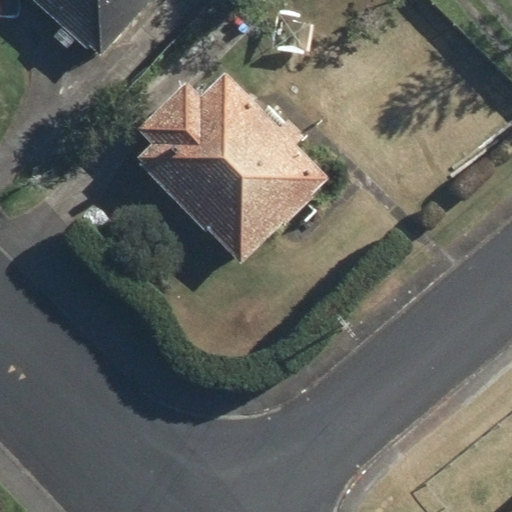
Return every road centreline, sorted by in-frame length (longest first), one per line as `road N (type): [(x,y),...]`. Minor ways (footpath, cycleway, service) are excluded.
road 1 (residential): [(511,274),(228,511)]
road 2 (residential): [(0,345),(161,511)]
